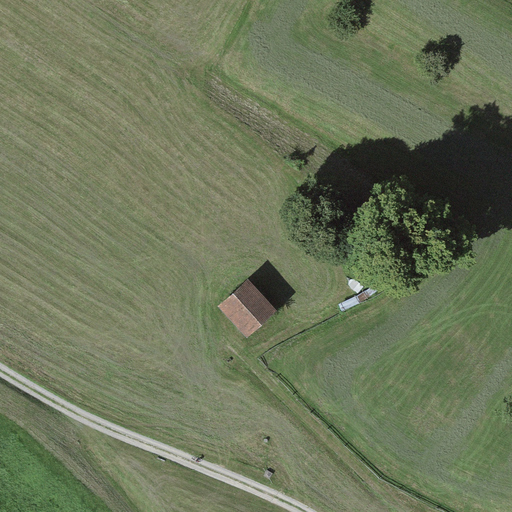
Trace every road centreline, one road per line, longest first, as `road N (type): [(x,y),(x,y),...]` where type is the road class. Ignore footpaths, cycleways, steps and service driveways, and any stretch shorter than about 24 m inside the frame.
road 1 (track): [(0,366),(80,415),(302,511)]
road 2 (track): [(224,338),(400,511)]
